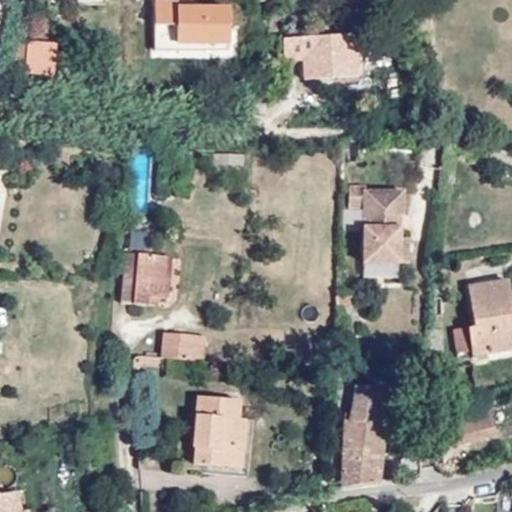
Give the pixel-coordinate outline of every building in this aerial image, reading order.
[(227,47),(227,4),(152,4),(153,47),(227,47)] [(342,33),(309,36),(311,56),(321,55),(323,77),(344,77),(342,33)] [(42,74),(46,42),(28,40),(26,55),(19,55),(18,72),(42,74)] [(57,43),(46,42),(42,74),(53,75),(57,43)] [(18,72),(19,55),(12,54),(11,71),(18,72)] [(243,157),(214,154),(212,173),(241,176),(243,157)] [(391,214),(399,215),(401,215),(402,191),(364,190),(364,187),(349,186),(348,207),(363,207),(363,261),(397,262),(398,238),(398,227),(391,227),(391,214)] [(398,227),(399,215),(391,214),(391,227),(398,227)] [(398,238),(397,262),(406,262),(406,238),(398,238)] [(168,256),(124,251),(119,301),(144,303),(145,295),(165,297),(168,256)] [(511,349),(511,320),(511,321),(511,311),(506,280),(468,286),(474,327),(453,330),(457,352),(471,351),(472,356),(511,349)] [(335,293),(334,333),(348,334),(350,293),(335,293)] [(441,366),(442,329),(427,329),(427,366),(441,366)] [(162,331),(159,357),(201,361),(203,336),(162,331)] [(342,448),(379,453),(384,424),(374,424),(378,387),(361,386),(354,386),(348,421),(343,421),(342,448)] [(234,445),(241,445),(243,419),(236,419),(238,400),(196,396),(191,448),(194,448),(193,463),(233,467),(234,445)] [(492,433),(486,409),(453,416),(459,441),(492,433)] [(340,487),(376,483),(379,453),(342,448),(340,487)] [(19,511),(20,511),(16,491),(0,494),(0,511),(19,511)]
